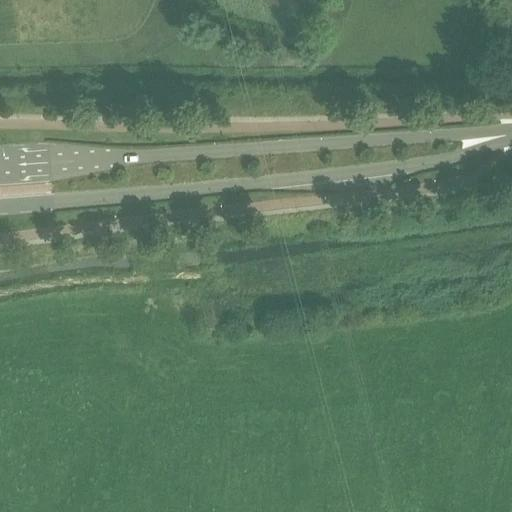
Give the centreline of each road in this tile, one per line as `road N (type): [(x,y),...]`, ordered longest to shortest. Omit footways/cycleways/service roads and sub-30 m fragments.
road 1 (unclassified): [(0,206),(409,164),(511,137)]
road 2 (unclassified): [(511,132),(0,167)]
